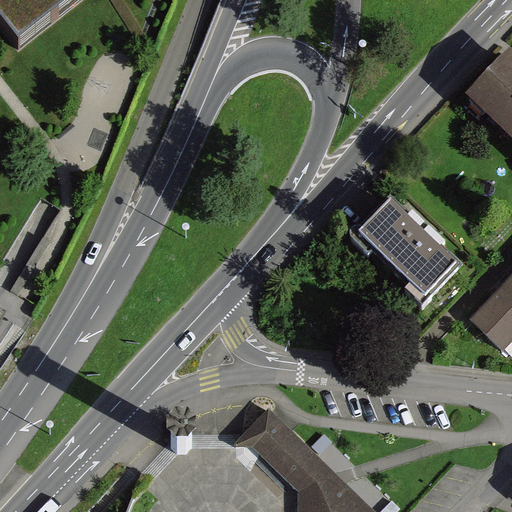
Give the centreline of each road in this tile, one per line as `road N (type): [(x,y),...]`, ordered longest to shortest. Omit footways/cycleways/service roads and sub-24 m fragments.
road 1 (tertiary): [(197,0),(42,373)]
road 2 (primary): [(230,283),(266,256),(508,0)]
road 3 (primary): [(204,101),(89,319),(42,373)]
road 4 (residential): [(511,394),(278,370)]
road 5 (primary): [(230,283),(304,173),(329,107)]
road 6 (primary): [(329,107),(312,69),(280,52),(240,62),(204,101)]
road 7 (primary): [(16,511),(126,396)]
road 8 (residential): [(126,396),(278,370)]
road 9 (primary): [(126,396),(230,283)]
